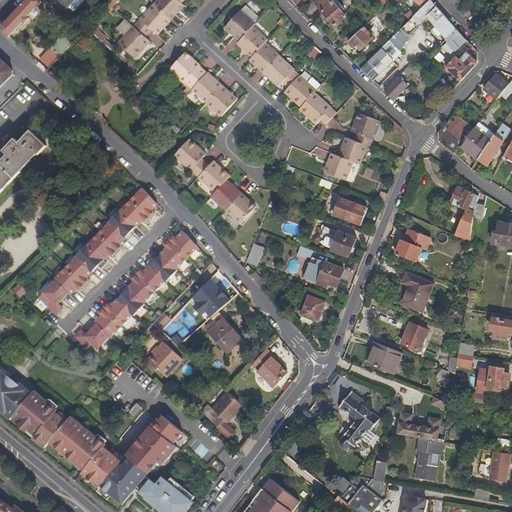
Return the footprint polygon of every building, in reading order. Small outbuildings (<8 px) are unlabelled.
[(27,17),(41,2),(39,0),(25,0),(5,23),(2,31),(9,37),(22,23),(23,23),(24,24),(29,18),(27,17)] [(74,0),(56,0),(67,9),(74,0)] [(107,12),(117,1),(116,0),(111,0),(104,9),(107,12)] [(170,22),(183,7),(181,5),(175,0),(158,0),(153,7),(170,22)] [(297,8),(306,0),(291,0),(290,1),(297,8)] [(345,18),(331,2),(333,0),(319,0),(313,6),(333,29),(345,18)] [(456,8),(463,0),(451,0),(450,2),(456,8)] [(401,30),(380,50),(392,61),(399,54),(408,37),(426,19),(446,39),(444,41),(446,42),(457,32),(430,2),(415,16),(409,22),(408,23),(401,30)] [(156,37),(170,22),(153,7),(139,21),(152,33),(156,37)] [(477,20),(465,8),(460,13),(471,25),(477,20)] [(221,31),(236,44),(249,30),(252,28),(249,26),(254,20),(242,9),(237,14),(221,31)] [(403,17),(409,22),(415,16),(410,10),(403,17)] [(149,44),(145,40),(152,33),(139,21),(116,46),(133,62),(149,44)] [(59,57),(79,35),(70,27),(68,28),(67,28),(51,46),(51,50),(59,57)] [(360,50),(373,38),(362,27),(346,42),(345,43),(351,49),(355,46),(360,50)] [(265,43),(249,30),(236,44),(233,47),(248,61),(261,47),(265,43)] [(454,53),(466,42),(457,32),(446,42),(447,44),(446,45),(454,53)] [(276,60),(261,47),(248,61),(246,64),(260,78),(276,60)] [(372,82),(392,61),(380,50),(360,70),(372,82)] [(459,83),(476,65),(476,53),(475,51),(469,57),(465,54),(459,62),(454,57),(443,69),(459,83)] [(192,75),(197,70),(182,55),(171,67),(166,73),(182,87),(188,93),(199,81),(192,75)] [(291,74),(276,60),(260,78),(275,91),(278,87),(289,75),(291,74)] [(0,85),(8,79),(10,77),(11,77),(13,75),(0,63),(0,85)] [(54,79),(58,75),(52,70),(49,74),(54,79)] [(311,95),(289,75),(278,87),(284,92),(280,96),(296,111),(309,98),(311,95)] [(202,107),(218,89),(204,76),(199,81),(188,93),(202,107)] [(499,97),(507,86),(495,76),(483,91),(495,101),(499,97)] [(505,102),(511,92),(511,80),(511,81),(507,86),(499,97),(505,102)] [(403,91),(395,84),(385,94),(393,102),(403,91)] [(182,99),(188,93),(182,87),(180,89),(182,92),(178,95),(182,99)] [(233,104),(218,89),(202,107),(217,121),(233,104)] [(332,119),(309,98),(296,111),(293,114),(310,130),(314,125),(320,131),(332,119)] [(367,147),(377,121),(356,113),(348,132),(354,134),(352,141),(365,146),(367,147)] [(453,116),(445,124),(450,128),(457,118),(453,116)] [(459,147),(472,130),(457,118),(450,128),(445,124),(437,134),(437,143),(452,155),(459,147)] [(459,147),(477,161),(493,137),(497,131),(481,120),(476,125),(472,130),(459,147)] [(493,137),(477,161),(487,168),(492,160),(493,161),(505,144),(502,143),(507,136),(511,131),(502,125),(498,130),(497,131),(493,137)] [(0,191),(34,155),(36,157),(45,147),(28,131),(16,144),(12,140),(1,152),(5,156),(0,161),(0,191)] [(358,165),(365,146),(352,141),(342,137),(336,156),(349,162),(358,165)] [(196,179),(207,167),(200,161),(204,157),(186,141),(172,157),(196,179)] [(511,141),(502,158),(511,163),(511,141)] [(342,181),(349,162),(336,156),(328,153),(321,173),(342,181)] [(213,194),(224,182),(228,177),(211,163),(207,167),(196,179),(213,194)] [(504,184),(510,170),(500,165),(493,180),(504,184)] [(224,213),(240,196),(224,182),(213,194),(208,199),(224,213)] [(156,205),(141,188),(130,201),(149,219),(154,214),(151,211),(156,205)] [(476,205),(478,198),(457,188),(450,204),(474,215),(476,205)] [(240,227),(256,210),(240,196),(224,213),(240,227)] [(330,216),(358,227),(365,209),(336,199),(330,216)] [(149,219),(130,201),(119,212),(134,227),(141,221),(144,225),(149,219)] [(485,207),(476,205),(474,215),(473,220),(482,221),(485,207)] [(134,227),(119,212),(118,211),(107,223),(109,224),(127,241),(133,236),(129,232),(134,227)] [(511,247),(511,224),(498,222),(496,231),(493,231),(492,232),(490,243),(491,244),(511,247)] [(127,241),(109,224),(98,235),(120,256),(125,250),(122,248),(127,241)] [(198,249),(182,232),(176,239),(173,236),(167,241),(187,260),(198,249)] [(348,258),(356,239),(338,232),(330,251),(348,258)] [(428,253),(433,242),(408,232),(403,244),(400,242),(394,256),(416,265),(422,251),(428,253)] [(120,256),(98,235),(88,247),(106,264),(111,258),(115,261),(120,256)] [(187,260),(167,241),(162,247),(165,250),(160,256),(176,272),(187,260)] [(246,262),(258,267),(265,248),(254,243),(246,262)] [(106,264),(88,247),(86,245),(75,257),(76,258),(91,273),(96,267),(100,270),(106,264)] [(300,247),(298,254),(309,257),(311,250),(300,247)] [(176,272),(160,256),(155,262),(152,258),(146,264),(164,281),(167,284),(177,273),(176,272)] [(91,273),(76,258),(65,269),(84,287),(89,282),(86,279),(92,273),(91,273)] [(327,285),(336,288),(343,271),(318,261),(312,259),(304,281),(325,289),(327,285)] [(164,281),(146,264),(141,269),(137,266),(132,272),(154,292),(164,281)] [(253,274),(248,268),(244,272),(249,277),(253,274)] [(84,287),(65,269),(55,280),(55,281),(68,293),(70,295),(76,289),(80,292),(84,287)] [(142,304),(154,292),(132,272),(126,278),(130,280),(124,286),(142,304)] [(254,275),(250,278),(259,289),(263,285),(254,275)] [(421,314),(433,286),(406,275),(402,284),(409,287),(401,304),(421,314)] [(68,293),(55,281),(45,292),(53,299),(47,306),(51,310),(56,315),(62,309),(58,305),(68,293)] [(22,286),(18,282),(14,287),(18,291),(22,286)] [(133,317),(144,305),(142,304),(124,286),(118,292),(121,295),(116,301),(132,316),(133,317)] [(468,292),(465,310),(472,311),(474,293),(468,292)] [(318,324),(326,303),(308,296),(300,316),(318,324)] [(121,327),(132,316),(116,301),(116,300),(110,306),(106,303),(102,308),(121,327)] [(110,338),(121,327),(102,308),(96,314),(99,317),(93,322),(95,324),(109,337),(110,338)] [(159,330),(170,318),(164,313),(162,316),(158,320),(154,324),(153,324),(159,330)] [(511,335),(511,329),(511,323),(492,319),(490,332),(494,332),(493,340),(506,342),(507,335),(511,335)] [(222,348),(237,333),(224,320),(216,328),(209,334),(222,348)] [(209,334),(216,328),(212,323),(205,329),(209,334)] [(109,337),(95,324),(86,334),(81,329),(74,336),(80,342),(84,346),(91,339),(99,347),(109,337)] [(419,349),(426,332),(410,325),(401,345),(410,350),(417,353),(419,349)] [(146,337),(154,328),(152,326),(147,331),(144,334),(146,337)] [(461,335),(462,327),(454,327),(453,335),(461,335)] [(225,351),(240,337),(237,333),(222,348),(225,351)] [(166,378),(182,360),(164,343),(147,361),(166,378)] [(393,375),(401,355),(375,344),(367,365),(393,375)] [(473,358),(474,347),(459,345),(457,355),(472,358),(473,358)] [(274,387),(287,372),(279,365),(273,360),(274,358),(265,349),(251,365),(258,370),(257,372),(274,387)] [(419,349),(417,353),(410,350),(408,354),(418,358),(421,350),(419,349)] [(469,372),(472,358),(457,355),(456,360),(455,370),(469,372)] [(455,370),(456,360),(449,359),(447,373),(449,373),(454,375),(455,370)] [(176,374),(184,381),(196,367),(188,360),(176,374)] [(8,377),(9,375),(1,369),(0,370),(0,384),(1,385),(8,377)] [(447,373),(438,369),(434,379),(445,383),(447,380),(449,373),(447,373)] [(505,393),(508,378),(501,376),(502,372),(490,370),(490,373),(479,371),(475,393),(486,395),(487,390),(505,393)] [(10,392),(16,384),(8,377),(1,385),(0,384),(0,404),(5,398),(7,398),(11,393),(10,392)] [(102,485),(120,462),(109,452),(106,455),(101,450),(103,447),(105,445),(103,443),(93,435),(71,416),(66,421),(64,420),(55,413),(57,410),(55,409),(44,400),(33,390),(31,393),(29,396),(23,392),(25,389),(18,382),(16,384),(10,392),(11,393),(7,398),(5,398),(0,404),(0,412),(9,420),(12,417),(19,423),(27,430),(35,436),(32,439),(40,445),(43,442),(47,445),(49,443),(52,439),(56,442),(53,446),(56,449),(63,455),(69,460),(72,463),(78,462),(79,461),(83,464),(80,469),(78,471),(86,478),(93,484),(95,485),(98,482),(102,485)] [(227,423),(241,407),(226,393),(212,408),(208,405),(202,411),(218,426),(216,428),(230,440),(235,434),(224,424),(226,422),(227,423)] [(350,453),(358,443),(365,449),(371,441),(367,437),(377,424),(359,410),(361,407),(347,396),(335,412),(352,425),(336,445),(335,446),(335,448),(335,450),(335,451),(339,454),(340,454),(341,455),(342,455),(343,454),(347,450),(350,453)] [(55,409),(55,404),(50,400),(44,400),(55,409)] [(136,416),(143,407),(139,404),(132,413),(136,416)] [(145,478),(156,464),(159,467),(174,448),(171,446),(181,433),(159,415),(123,459),(120,462),(102,485),(99,488),(121,506),(131,493),(126,490),(129,486),(134,489),(146,498),(145,500),(161,511),(182,511),(186,508),(188,509),(193,502),(191,501),(194,497),(170,478),(166,484),(160,480),(156,486),(145,478)] [(396,436),(415,440),(419,440),(436,443),(439,422),(428,420),(427,429),(409,426),(411,417),(400,415),(396,436)] [(27,430),(19,423),(17,426),(25,433),(27,430)] [(456,441),(458,432),(450,431),(449,440),(456,441)] [(106,440),(99,434),(93,435),(103,443),(106,440)] [(434,485),(438,466),(431,465),(433,456),(441,458),(444,445),(443,444),(436,443),(419,440),(416,456),(419,457),(420,458),(415,481),(434,485)] [(200,458),(208,450),(199,442),(191,450),(200,458)] [(123,459),(111,449),(109,452),(120,462),(123,459)] [(509,455),(494,453),(489,481),(504,483),(509,455)] [(78,471),(80,469),(72,463),(69,460),(68,460),(68,461),(68,463),(69,464),(78,471)] [(80,469),(83,464),(79,461),(78,462),(72,463),(80,469)] [(381,484),(384,466),(374,464),(371,482),(372,482),(381,484)] [(344,492),(351,481),(339,473),(332,484),(344,492)] [(355,511),(373,511),(382,502),(366,489),(372,482),(371,482),(355,479),(340,499),(355,511)] [(290,511),(298,503),(269,480),(260,491),(263,492),(258,498),(274,511),(290,511)] [(422,511),(426,493),(406,490),(402,511),(422,511)] [(489,501),(490,492),(476,490),(474,498),(489,501)] [(274,511),(258,498),(254,503),(252,501),(243,511),(274,511)] [(355,511),(340,499),(338,498),(326,511),(355,511)] [(19,511),(15,508),(12,511),(0,501),(0,511),(19,511)]
